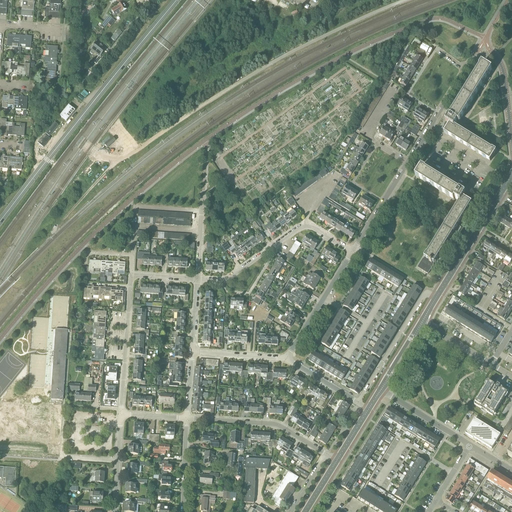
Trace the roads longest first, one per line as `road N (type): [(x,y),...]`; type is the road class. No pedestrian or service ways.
road 1 (secondary): [(0,219),(175,0)]
road 2 (residential): [(508,181),(442,139),(427,163),(494,203)]
road 3 (residential): [(352,251),(301,226),(224,280),(197,279)]
road 4 (track): [(201,74),(340,0)]
road 5 (residential): [(326,454),(273,423),(186,418)]
road 6 (residential): [(436,298),(422,296),(358,402)]
road 7 (residential): [(130,275),(121,409)]
road 8 (residential): [(286,358),(352,251)]
